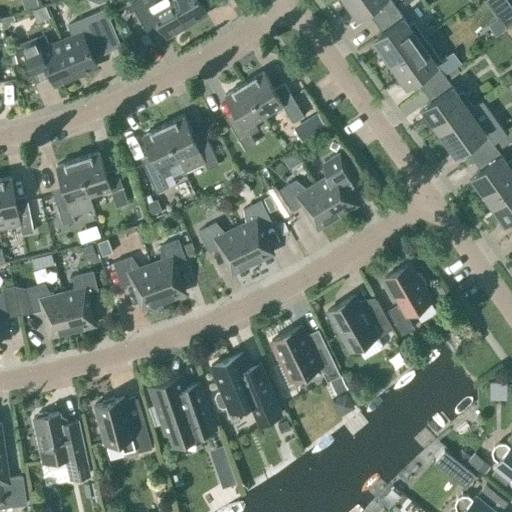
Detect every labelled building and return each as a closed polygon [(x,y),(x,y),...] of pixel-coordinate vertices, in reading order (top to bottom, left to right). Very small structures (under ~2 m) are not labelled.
[(175,32),(186,26),(171,0),(134,0),(130,3),(145,29),(157,21),(165,35),(172,31),(175,32)] [(171,0),(186,26),(198,19),(198,16),(205,12),(198,0),(171,0)] [(374,20),(395,6),(390,0),(344,0),(356,17),(366,10),(374,20)] [(21,18),(33,13),(29,2),(16,6),(21,18)] [(388,62),(423,37),(412,22),(408,24),(395,6),(374,20),(381,31),(372,38),(388,62)] [(63,39),(60,41),(63,47),(76,77),(88,72),(89,69),(96,66),(90,51),(103,45),(118,39),(105,8),(90,14),(68,24),(69,27),(72,36),(63,39)] [(497,18),(488,25),(495,35),(504,29),(497,18)] [(12,25),(0,29),(0,33),(3,45),(16,40),(12,25)] [(44,34),(21,44),(34,74),(36,73),(38,77),(49,72),(53,84),(61,81),(63,81),(64,82),(76,77),(63,47),(60,41),(48,46),(44,34)] [(423,89),(444,74),(436,64),(440,61),(423,37),(388,62),(405,86),(415,79),(423,89)] [(243,82),(263,115),(281,104),(291,121),(302,114),(286,87),(276,93),(262,71),(255,75),(243,82)] [(437,131),(472,106),(461,90),(457,93),(444,74),(423,89),(430,100),(421,107),(437,131)] [(252,122),(263,115),(243,82),(232,89),(224,94),(248,133),(238,139),(244,149),(254,143),(249,134),(257,129),(252,122)] [(472,158),(493,143),(479,124),(483,122),(472,106),(437,131),(454,154),(464,147),(472,158)] [(293,127),(302,141),(326,127),(317,112),(293,127)] [(162,125),(178,160),(190,155),(195,166),(203,162),(206,169),(217,164),(204,135),(193,140),(183,116),(174,120),(174,119),(162,125)] [(167,165),(178,160),(162,125),(150,130),(150,131),(142,134),(153,158),(142,163),(155,192),(166,187),(162,177),(170,173),(167,165)] [(286,150),(294,166),(307,159),(298,143),(286,150)] [(487,199),(511,181),(511,161),(510,159),(506,162),(493,143),(472,158),(479,169),(470,176),(487,199)] [(90,154),(77,158),(89,195),(110,188),(98,151),(90,154)] [(316,183),(336,215),(355,203),(340,180),(351,173),(338,152),(322,163),(326,177),(316,183)] [(64,192),(53,195),(59,212),(62,224),(63,223),(74,220),(72,213),(80,211),(92,207),(89,195),(77,158),(64,162),(63,163),(56,165),(64,192)] [(1,178),(0,178),(0,228),(19,225),(21,233),(32,231),(30,218),(26,200),(15,202),(10,177),(1,178)] [(336,215),(316,183),(306,189),(295,179),(279,189),(292,209),(302,203),(317,227),(336,215)] [(511,181),(487,199),(503,223),(511,217),(511,181)] [(115,207),(127,203),(123,191),(112,195),(115,207)] [(235,228),(251,262),(272,252),(259,227),(270,222),(260,200),(243,208),(246,222),(235,228)] [(251,262),(235,228),(224,233),(215,222),(198,230),(208,251),(219,246),(231,271),(251,262)] [(150,264),(163,299),(184,292),(174,265),(185,261),(177,239),(160,245),(161,260),(150,264)] [(38,256),(31,258),(33,268),(40,267),(38,256)] [(163,299),(150,264),(138,268),(130,256),(113,262),(121,285),(132,281),(142,307),(163,299)] [(415,274),(409,263),(384,277),(398,303),(386,310),(400,334),(413,326),(406,314),(430,300),(424,289),(426,288),(424,279),(417,272),(415,274)] [(62,293),(71,329),(93,324),(86,297),(97,294),(92,271),(74,275),(73,290),(62,293)] [(71,329),(62,293),(50,296),(43,283),(25,287),(31,311),(43,308),(50,335),(71,329)] [(362,308),(354,294),(326,310),(349,350),(376,334),(377,336),(392,328),(376,300),(362,308)] [(300,325),(270,340),(290,380),(319,366),(326,381),(339,374),(326,347),(313,353),(302,331),(300,325)] [(252,371),(251,369),(247,368),(241,352),(210,365),(221,390),(217,392),(215,397),(218,405),(223,407),(227,405),(230,411),(249,403),(258,422),(282,412),(262,367),(252,371)] [(215,429),(198,382),(183,387),(180,376),(149,386),(157,408),(150,410),(149,405),(147,406),(154,424),(155,424),(155,423),(161,420),(165,432),(172,429),(177,442),(215,429)] [(341,376),(331,381),(337,393),(347,388),(341,376)] [(129,419),(123,396),(114,399),(113,397),(102,400),(103,402),(94,404),(104,443),(119,439),(123,454),(127,457),(136,455),(137,450),(151,447),(142,415),(129,419)] [(48,414),(44,411),(37,413),(35,416),(33,417),(43,462),(66,457),(70,478),(88,474),(76,420),(65,422),(60,419),(58,411),(48,414)] [(6,478),(0,430),(0,506),(24,503),(21,476),(6,478)] [(511,430),(506,438),(511,442),(508,446),(504,443),(498,442),(494,446),(492,451),(493,456),(497,459),(493,464),(496,467),(492,472),(504,483),(509,477),(511,479),(511,430)] [(213,442),(224,477),(238,473),(227,437),(213,442)] [(446,441),(436,454),(470,479),(479,466),(446,441)] [(498,511),(507,501),(485,484),(476,495),(475,494),(471,499),(467,495),(461,495),(457,498),(455,503),(456,509),(460,511),(498,511)]
